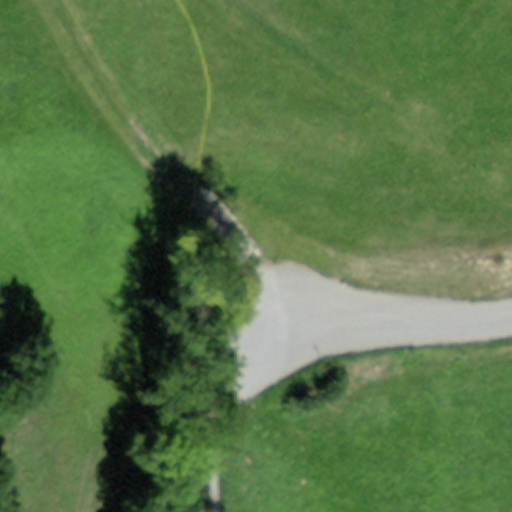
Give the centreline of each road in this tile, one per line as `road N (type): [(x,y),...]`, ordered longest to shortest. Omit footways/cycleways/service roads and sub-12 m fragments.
road 1 (residential): [(265,320),(400,328),(511,322)]
road 2 (track): [(212,511),(211,431),(265,320)]
